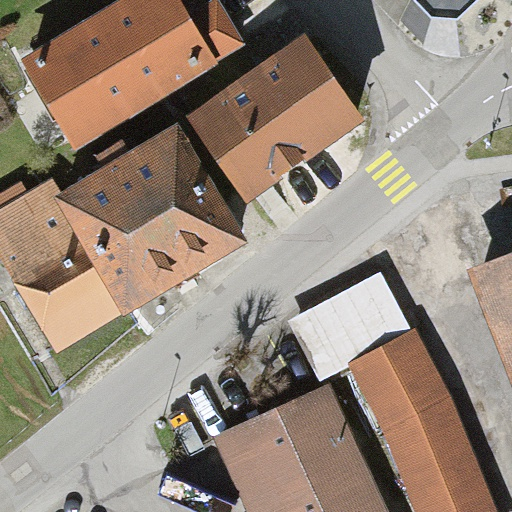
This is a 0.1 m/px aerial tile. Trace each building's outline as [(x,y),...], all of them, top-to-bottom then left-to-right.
[(169,0),(124,0),(21,61),(74,151),(211,70),(169,0)] [(412,0),(430,17),(444,17),(456,18),(474,0),(412,0)] [(307,43),(181,112),(224,189),(349,119),(307,43)] [(167,122),(0,211),(0,264),(40,339),(229,239),(167,122)] [(511,246),(462,265),(511,395),(511,246)] [(489,511),(415,333),(339,365),(401,511),(489,511)] [(374,511),(320,393),(209,443),(240,511),(374,511)]
